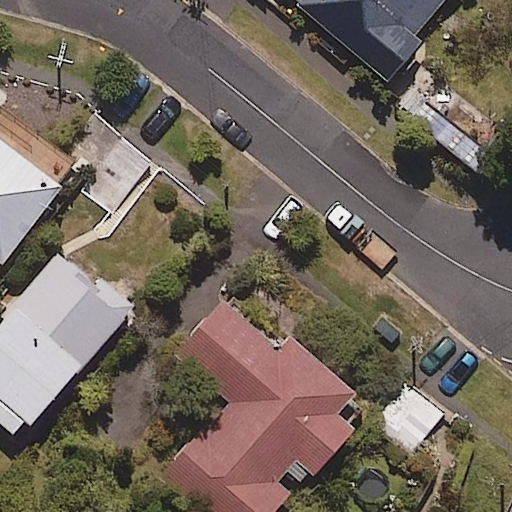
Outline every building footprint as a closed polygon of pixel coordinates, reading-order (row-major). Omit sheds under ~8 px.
[(449,0),(287,0),(387,87),(421,48),(414,41),(449,0)] [(413,88),(398,103),(411,117),(434,138),(474,177),(488,163),(413,88)] [(0,270),(1,271),(76,174),(0,115),(0,270)] [(153,164),(96,117),(66,152),(100,181),(91,193),(113,212),(153,164)] [(0,428),(13,439),(23,428),(31,434),(134,310),(100,282),(94,290),(57,259),(0,326),(0,428)] [(228,400),(158,481),(174,495),(194,511),(279,511),(290,500),(297,505),(354,437),(337,423),(356,401),(287,343),(277,355),(221,307),(178,358),(228,400)] [(445,413),(412,386),(382,424),(415,450),(445,413)]
